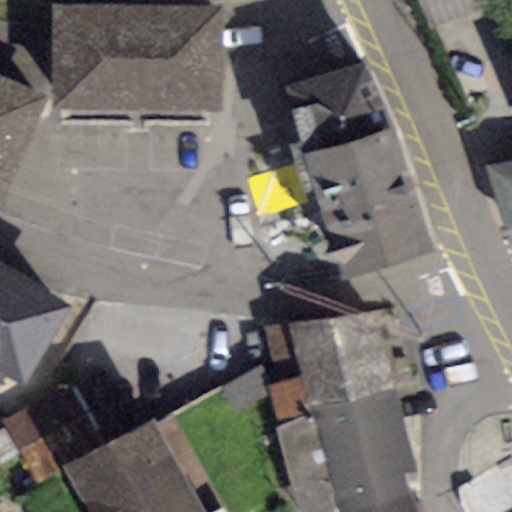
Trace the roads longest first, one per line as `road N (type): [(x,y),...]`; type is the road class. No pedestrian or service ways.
road 1 (residential): [(0,233),(166,281),(291,296),(488,252)]
road 2 (unclassified): [(369,0),(488,252)]
road 3 (residential): [(442,511),(448,419),(511,375)]
